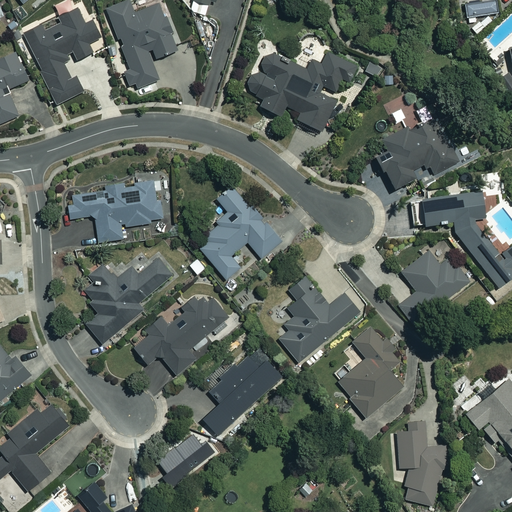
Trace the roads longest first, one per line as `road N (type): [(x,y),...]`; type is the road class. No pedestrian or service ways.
road 1 (residential): [(349,218),(305,195),(256,151),(196,128),(117,127),(28,156)]
road 2 (residential): [(132,409),(85,378),(52,332),(28,156)]
